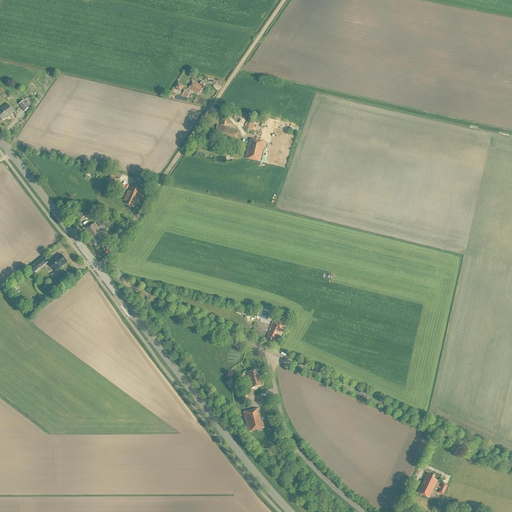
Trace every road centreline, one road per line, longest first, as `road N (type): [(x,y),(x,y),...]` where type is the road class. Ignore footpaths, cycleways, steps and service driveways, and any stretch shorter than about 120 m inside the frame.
road 1 (track): [(285,0),(107,261)]
road 2 (primary): [(290,511),(97,267)]
road 3 (unclassified): [(511,465),(268,351)]
road 4 (unclassified): [(268,351),(131,288),(107,261),(97,267)]
road 5 (unclassified): [(359,511),(292,442),(268,351)]
road 6 (primary): [(97,267),(0,140)]
